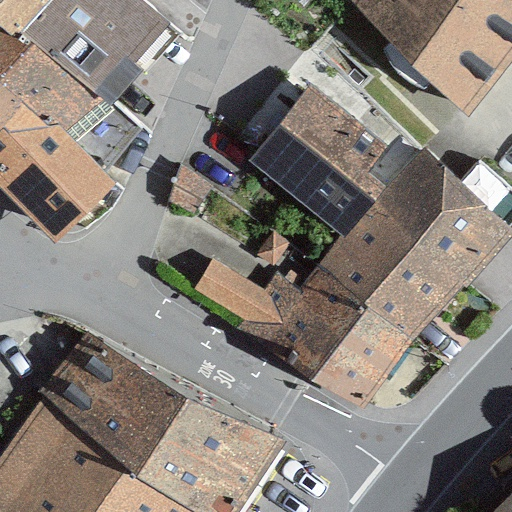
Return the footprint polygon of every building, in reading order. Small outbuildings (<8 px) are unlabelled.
[(0,0),(0,19),(20,0),(0,0)] [(20,0),(0,19),(0,31),(44,68),(86,98),(154,25),(121,0),(20,0)] [(511,0),(347,0),(344,5),(464,115),(511,46),(511,0)] [(0,122),(44,68),(0,31),(0,122)] [(0,122),(0,186),(52,234),(100,177),(67,148),(104,111),(86,98),(44,68),(0,122)] [(307,94),(256,158),(329,217),(380,153),(307,94)] [(418,147),(314,262),(401,337),(506,231),(418,147)] [(401,337),(314,262),(285,307),(213,261),(191,296),(357,412),(401,337)] [(27,396),(42,405),(188,511),(227,511),(263,434),(81,335),(27,396)] [(14,445),(0,464),(0,511),(188,511),(42,405),(14,445)] [(511,511),(511,478),(480,511),(511,511)]
